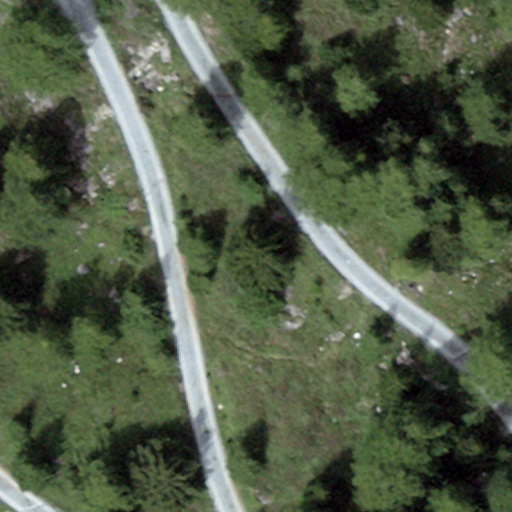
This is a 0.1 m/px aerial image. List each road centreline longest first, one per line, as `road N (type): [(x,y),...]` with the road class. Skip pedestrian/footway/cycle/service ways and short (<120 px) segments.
road 1 (track): [(511,421),(485,383),(324,242),(172,0)]
road 2 (track): [(88,0),(154,191),(210,459),(233,511)]
